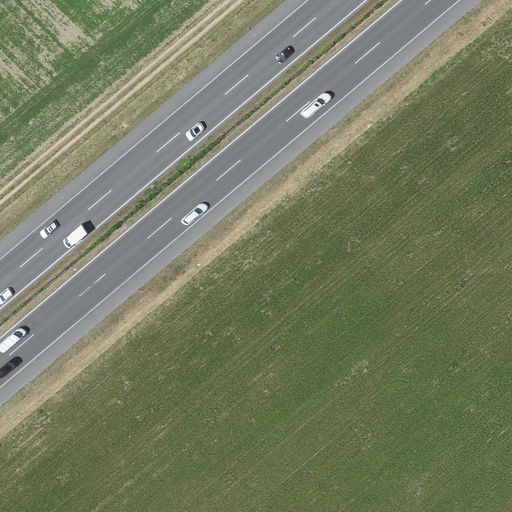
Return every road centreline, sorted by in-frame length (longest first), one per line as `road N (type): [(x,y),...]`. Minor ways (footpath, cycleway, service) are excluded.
road 1 (motorway): [(0,363),(431,0)]
road 2 (motorway): [(338,0),(0,285)]
road 3 (track): [(238,0),(0,201)]
